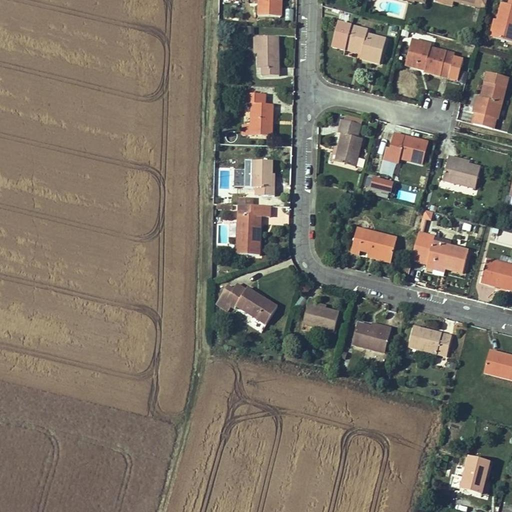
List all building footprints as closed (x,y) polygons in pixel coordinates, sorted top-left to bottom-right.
[(282,1),(278,0),(275,0),(258,0),(258,16),(281,17),(282,1)] [(487,0),(458,0),(476,5),(475,8),(485,10),(487,0)] [(493,38),(511,42),(511,0),(510,0),(509,5),(502,3),(493,38)] [(386,40),(367,35),(368,31),(339,23),(333,48),(345,51),(346,48),(362,52),(360,60),(380,65),(386,40)] [(262,77),(279,76),(278,37),(258,38),(258,69),(262,69),(262,77)] [(449,79),(450,74),(457,76),(461,61),(454,59),(455,55),(431,49),(432,45),(423,43),(422,48),(411,45),(407,61),(410,68),(418,70),(419,65),(426,66),(424,73),(449,79)] [(498,120),(509,78),(487,73),(484,83),(486,84),(483,99),(480,98),(477,97),(473,114),(476,114),(495,119),(498,120)] [(272,137),(272,124),(270,124),(270,113),(273,113),(273,105),(265,105),(266,95),(245,94),(245,95),(244,104),(252,105),(251,126),(243,125),(242,136),(272,137)] [(495,119),(476,114),(473,125),(485,128),(487,120),(495,122),(495,119)] [(345,122),(362,126),(363,121),(347,117),(345,122)] [(485,128),(493,130),(495,122),(487,120),(485,128)] [(363,140),(358,139),(362,126),(345,122),(342,121),(338,134),(342,135),(338,148),(334,162),(356,168),(363,140)] [(427,143),(405,138),(394,135),(390,151),(387,150),(384,160),(399,164),(400,159),(421,164),(427,143)] [(481,168),(469,165),(455,162),(456,159),(449,157),(443,181),(475,189),(481,168)] [(254,161),(254,162),(254,171),(247,171),(246,187),(253,187),(253,188),(256,188),(256,196),(275,197),(275,188),(272,188),(272,176),(272,162),(254,161)] [(371,188),(390,193),(393,183),(374,178),(371,188)] [(413,202),(416,191),(399,187),(396,198),(413,202)] [(270,217),(270,207),(252,206),(252,209),(239,209),(237,255),(260,256),(261,236),(258,236),(258,225),(261,225),(261,217),(270,217)] [(434,213),(425,210),(422,219),(431,221),(434,213)] [(359,256),(361,251),(392,259),(397,239),(357,229),(351,254),(359,256)] [(469,252),(450,247),(451,242),(419,234),(412,260),(427,264),(426,268),(435,270),(435,267),(463,274),(469,252)] [(391,263),(392,259),(369,253),(368,257),(391,263)] [(481,284),(496,288),(497,285),(507,288),(507,290),(511,291),(511,258),(501,256),(499,261),(497,261),(496,262),(487,260),(481,284)] [(304,284),(299,290),(304,294),(309,288),(304,284)] [(237,285),(233,290),(225,302),(220,299),(216,305),(227,312),(231,306),(235,309),(236,307),(249,315),(244,322),(261,333),(276,310),(261,300),(263,298),(247,288),(246,290),(237,285)] [(225,302),(233,290),(228,286),(220,299),(225,302)] [(278,307),(263,298),(261,300),(276,310),(278,307)] [(339,313),(325,310),(315,307),(316,304),(316,301),(309,300),(303,324),(334,332),(339,313)] [(391,328),(384,327),(384,328),(383,330),(371,327),(358,324),(352,345),(385,354),(391,328)] [(225,327),(225,345),(235,344),(235,327),(225,327)] [(414,327),(409,348),(447,358),(452,337),(414,327)] [(511,357),(502,355),(502,357),(489,354),(484,374),(511,380),(511,357)] [(461,490),(482,496),(485,483),(490,463),(469,458),(461,490)] [(487,497),(490,484),(485,483),(482,496),(487,497)]
